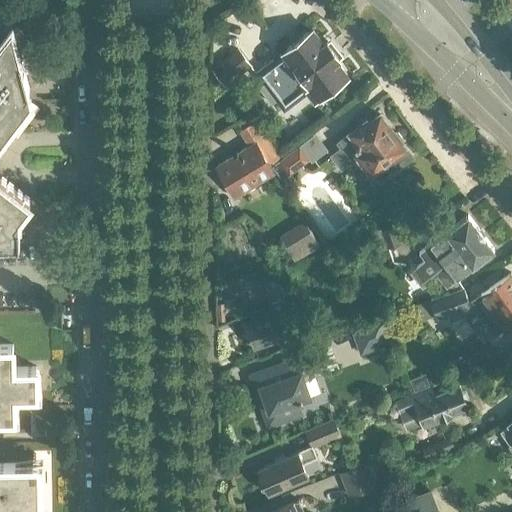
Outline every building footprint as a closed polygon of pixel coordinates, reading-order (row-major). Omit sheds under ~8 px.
[(511,0),(491,0),(511,32),(511,0)] [(0,242),(20,242),(20,224),(18,224),(18,225),(15,222),(31,201),(0,177),(0,140),(32,99),(25,94),(28,91),(30,90),(22,59),(24,59),(18,36),(16,37),(13,25),(0,41),(0,242)] [(338,85),(346,79),(349,77),(348,76),(338,62),(341,60),(327,42),(324,45),(313,30),(283,53),(284,54),(256,75),(263,83),(258,87),(271,105),(276,101),(285,112),(308,94),(309,94),(315,102),(319,99),(319,100),(338,85)] [(211,69),(212,69),(226,88),(253,67),(238,48),(211,69)] [(380,182),(399,168),(412,157),(402,144),(403,139),(399,134),(394,134),(393,131),(385,122),(381,115),(369,124),(367,122),(338,143),(342,148),(332,156),(342,170),(360,156),(380,182)] [(250,148),(217,168),(235,199),(274,174),(269,167),(279,160),(281,159),(258,121),(240,132),(250,148)] [(300,147),(281,162),(290,174),(309,160),(300,147)] [(450,294),(463,289),(457,279),(494,251),(468,217),(419,254),(425,262),(409,274),(422,290),(437,278),(450,294)] [(416,223),(397,229),(402,243),(420,237),(416,223)] [(381,231),(388,249),(388,248),(402,244),(396,226),(382,231),(381,231)] [(281,274),(262,280),(269,302),(288,296),(281,274)] [(462,310),(472,307),(493,338),(505,329),(506,330),(511,325),(511,275),(472,303),(463,289),(450,294),(431,300),(438,319),(450,315),(452,320),(464,316),(462,310)] [(437,316),(431,300),(411,307),(417,323),(437,316)] [(288,301),(273,306),(255,312),(258,320),(246,325),(255,350),(285,340),(288,349),(305,343),(299,328),(298,328),(288,301)] [(382,320),(354,330),(362,353),(390,343),(382,320)] [(39,369),(37,369),(37,368),(14,368),(14,345),(0,345),(0,415),(9,415),(10,419),(20,420),(16,392),(32,392),(32,396),(42,397),(39,369)] [(256,388),(265,413),(277,409),(279,413),(281,416),(284,418),(288,419),(292,417),(295,414),(296,411),(296,407),(295,403),(299,402),(299,403),(302,402),(302,400),(310,398),(304,380),(316,376),(314,371),(315,371),(309,356),(257,374),(261,387),(256,388)] [(407,431),(423,424),(424,428),(468,410),(459,388),(434,398),(429,388),(395,402),(407,431)] [(0,465),(38,465),(37,391),(0,391),(0,465)] [(314,449),(340,437),(342,436),(334,419),(306,432),(314,449)] [(511,446),(511,423),(508,426),(510,428),(502,433),(511,446)] [(428,462),(456,449),(449,435),(421,447),(428,462)] [(266,493),(267,492),(268,495),(309,477),(303,465),(317,459),(312,447),(258,471),(262,479),(260,480),(258,484),(262,491),(266,493)] [(15,462),(15,464),(0,464),(0,511),(16,511),(17,511),(34,511),(33,511),(43,511),(41,488),(39,488),(39,487),(38,469),(43,469),(44,459),(15,462)] [(366,465),(340,476),(350,500),(375,489),(366,465)] [(439,511),(433,497),(408,507),(410,511),(439,511)] [(303,511),(299,502),(275,511),(303,511)]
